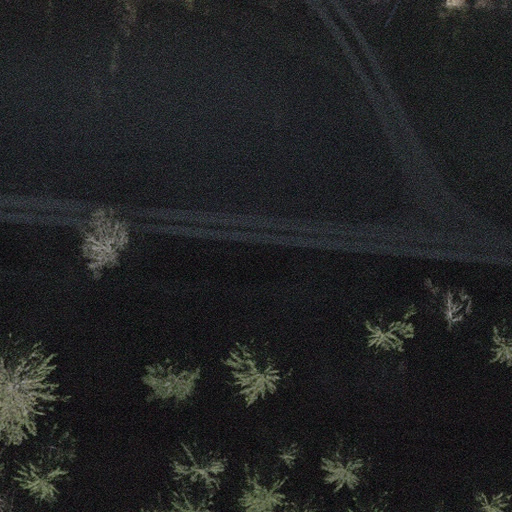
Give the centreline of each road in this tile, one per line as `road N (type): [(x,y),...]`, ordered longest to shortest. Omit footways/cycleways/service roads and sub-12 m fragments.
road 1 (track): [(511,457),(0,411)]
road 2 (track): [(511,247),(0,217)]
road 3 (track): [(462,242),(323,0)]
